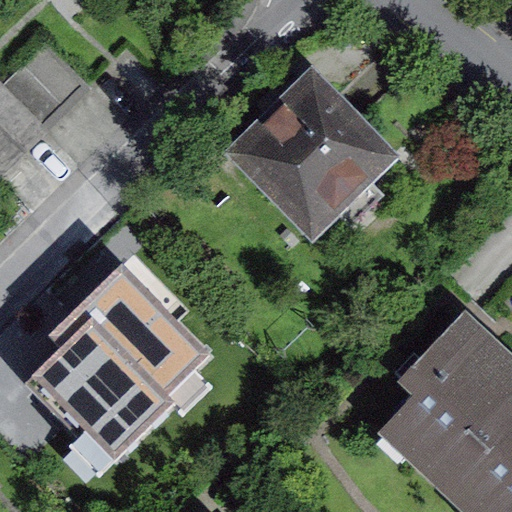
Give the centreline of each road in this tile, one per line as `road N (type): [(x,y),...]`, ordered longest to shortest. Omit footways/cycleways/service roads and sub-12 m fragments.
road 1 (residential): [(0,292),(296,0)]
road 2 (tertiary): [(511,79),(413,0)]
